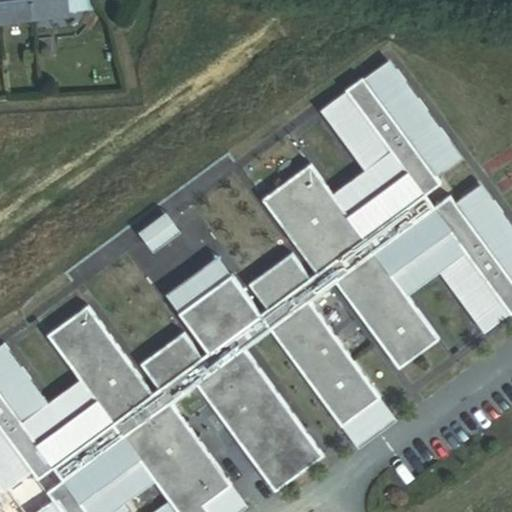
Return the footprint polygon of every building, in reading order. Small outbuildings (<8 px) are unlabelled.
[(0,0),(0,20),(33,17),(31,0),(0,0)] [(31,0),(33,17),(69,12),(68,0),(31,0)] [(380,236),(414,211),(430,233),(491,314),(511,298),(511,204),(505,196),(508,194),(498,182),(496,184),(483,167),(460,185),(454,177),(439,188),(430,176),(445,165),(439,157),(463,140),(450,123),(453,121),(442,108),(440,110),(427,93),(430,91),(420,79),(418,80),(405,64),(408,62),(398,49),(396,51),(389,42),(366,59),(365,58),(348,71),(349,72),(322,93),(367,152),(368,151),(385,173),(352,199),(335,176),(313,147),(265,183),(321,257),(314,262),(295,236),(253,268),(272,294),(266,299),(235,258),(183,297),(213,338),(207,343),(187,317),(145,349),(164,375),(158,379),(92,292),(51,323),(85,368),(101,390),(68,415),(51,393),(52,392),(6,331),(0,335),(0,462),(1,462),(14,478),(37,460),(43,468),(58,457),(67,469),(52,480),(58,488),(34,506),(38,511),(142,511),(113,472),(111,473),(95,451),(128,426),(145,448),(193,511),(226,511),(211,492),(238,471),(176,389),(201,371),(282,477),(310,456),(330,441),(250,334),(276,315),(349,412),(388,382),(315,286),(341,267),(406,353),(446,323),(397,258),(380,236)] [(352,199),(385,173),(368,151),(367,152),(335,176),(352,199)] [(156,238),(184,217),(168,197),(141,218),(156,238)] [(430,233),(414,211),(380,236),(397,258),(430,233)] [(183,297),(235,258),(221,240),(169,279),(183,297)] [(68,415),(101,390),(85,368),(52,392),(51,393),(68,415)] [(365,434),(404,404),(388,382),(349,412),(365,434)] [(113,472),(145,448),(128,426),(95,451),(111,473),(113,472)] [(228,511),(254,493),(238,471),(211,492),(226,511),(228,511)]
